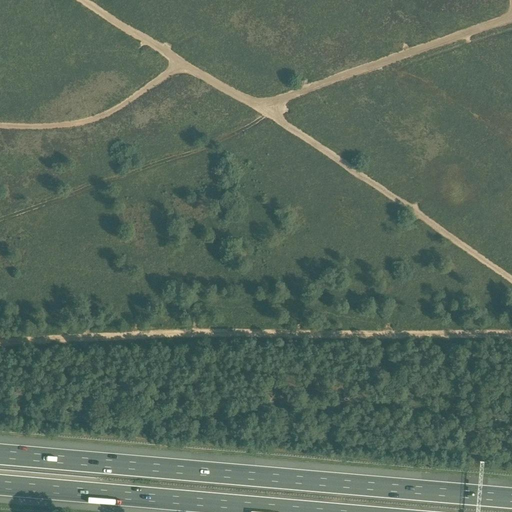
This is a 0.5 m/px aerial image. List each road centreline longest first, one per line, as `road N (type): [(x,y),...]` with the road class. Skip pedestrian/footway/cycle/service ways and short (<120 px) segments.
road 1 (track): [(0,220),(228,137),(285,97),(511,18)]
road 2 (motorway): [(511,500),(0,456)]
road 3 (track): [(82,0),(269,110),(511,280)]
road 4 (track): [(0,343),(218,332),(511,335)]
road 5 (motorway): [(0,484),(324,511)]
road 6 (track): [(0,126),(73,125),(107,115),(181,63)]
